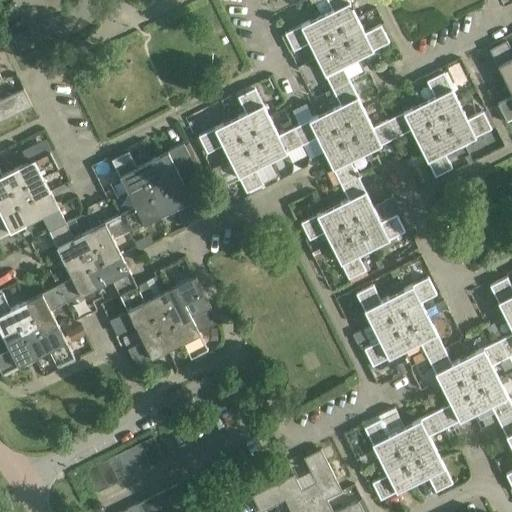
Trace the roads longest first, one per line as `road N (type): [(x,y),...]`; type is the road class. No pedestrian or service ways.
road 1 (residential): [(276,195),(378,402)]
road 2 (residential): [(79,167),(283,69)]
road 3 (residential): [(128,23),(31,71),(79,167)]
road 4 (residential): [(0,375),(8,391),(27,392),(112,351),(146,417)]
road 5 (residential): [(240,348),(288,443),(378,402)]
road 6 (residential): [(18,482),(146,417)]
road 7 (residential): [(146,417),(151,390),(240,348)]
road 8 (residential): [(240,348),(186,240)]
